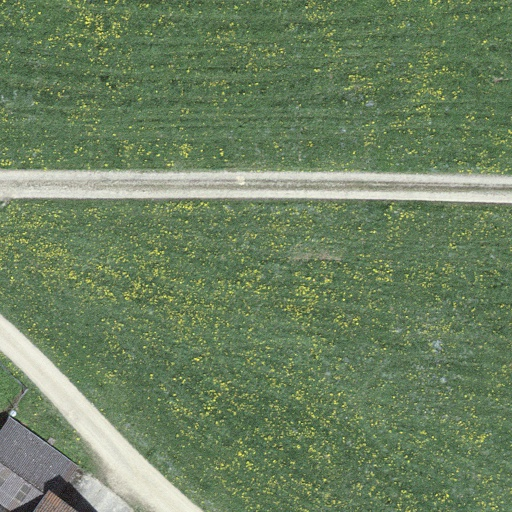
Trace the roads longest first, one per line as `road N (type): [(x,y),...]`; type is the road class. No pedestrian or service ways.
road 1 (track): [(0,186),(511,191)]
road 2 (unclassified): [(0,329),(176,511)]
